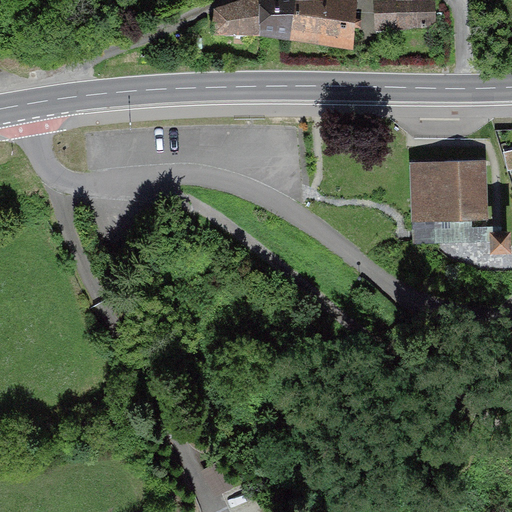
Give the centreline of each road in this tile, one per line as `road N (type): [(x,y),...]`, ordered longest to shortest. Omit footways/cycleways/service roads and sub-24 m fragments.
road 1 (residential): [(122,180),(215,218),(356,331),(511,435)]
road 2 (residential): [(122,180),(202,175),(241,186),(300,215),(406,293),(511,314)]
road 3 (secondary): [(467,89),(156,89),(50,101)]
road 4 (residential): [(50,101),(87,61),(223,0)]
road 5 (residential): [(28,104),(39,147),(59,176),(122,180)]
